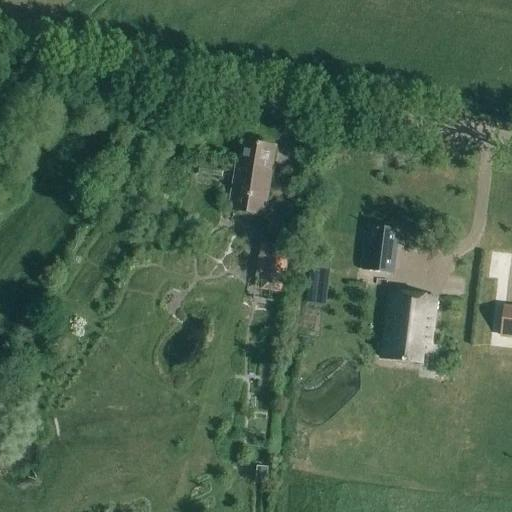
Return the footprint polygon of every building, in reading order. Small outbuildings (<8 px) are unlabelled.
[(228,210),(264,216),(275,147),(242,142),(238,169),(235,168),(228,210)] [(393,276),(398,231),(371,228),(369,244),(366,244),(362,272),(393,276)] [(262,289),(280,292),(287,248),(269,246),(262,289)] [(310,279),(308,295),(326,297),(328,281),(310,279)] [(430,347),(436,300),(389,294),(381,360),(420,365),(422,346),(430,347)] [(511,309),(505,308),(501,338),(511,339),(511,309)] [(257,468),(256,482),(266,483),(268,469),(257,468)]
